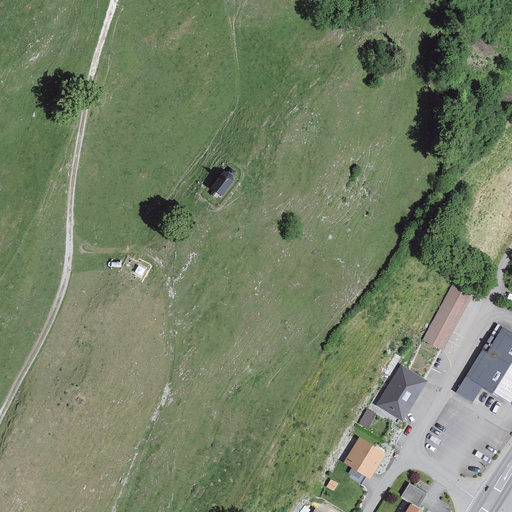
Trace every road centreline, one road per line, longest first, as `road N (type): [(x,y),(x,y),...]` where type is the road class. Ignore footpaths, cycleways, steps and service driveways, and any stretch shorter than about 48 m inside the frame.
road 1 (track): [(0,417),(64,286),(86,101),(114,0)]
road 2 (residential): [(406,455),(493,297)]
